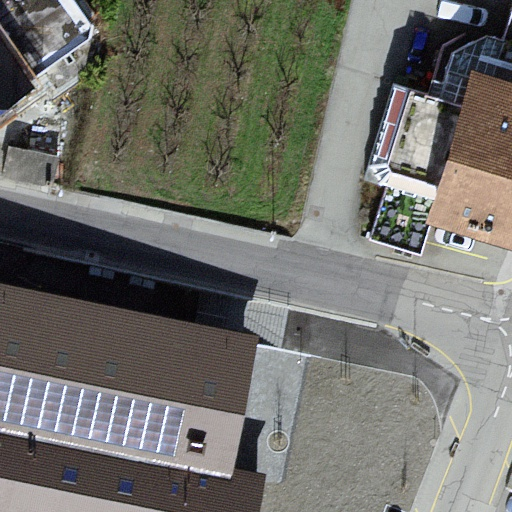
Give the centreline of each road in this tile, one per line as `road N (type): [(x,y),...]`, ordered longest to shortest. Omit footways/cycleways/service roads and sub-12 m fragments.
road 1 (residential): [(0,216),(511,325)]
road 2 (tertiary): [(511,371),(459,511)]
